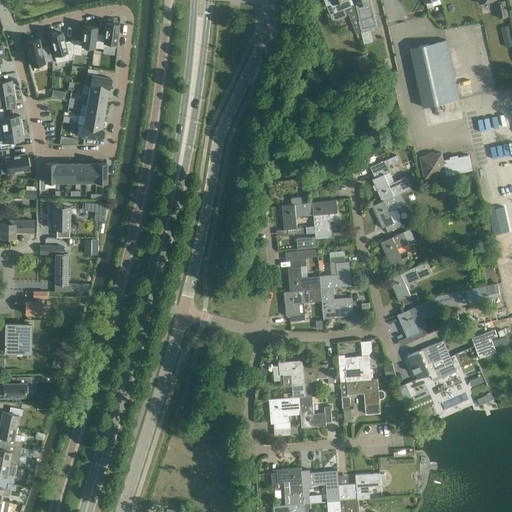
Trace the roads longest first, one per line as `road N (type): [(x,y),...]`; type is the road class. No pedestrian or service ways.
road 1 (secondary): [(86,511),(164,235),(198,43)]
road 2 (residential): [(13,33),(108,9),(131,16),(109,151),(42,151),(16,44)]
road 3 (unclassified): [(183,312),(219,135),(269,27),(267,0)]
road 4 (unclassified): [(183,312),(121,511)]
road 5 (residential): [(384,333),(352,175)]
road 6 (residential): [(250,449),(389,440)]
road 7 (residential): [(260,331),(384,333)]
